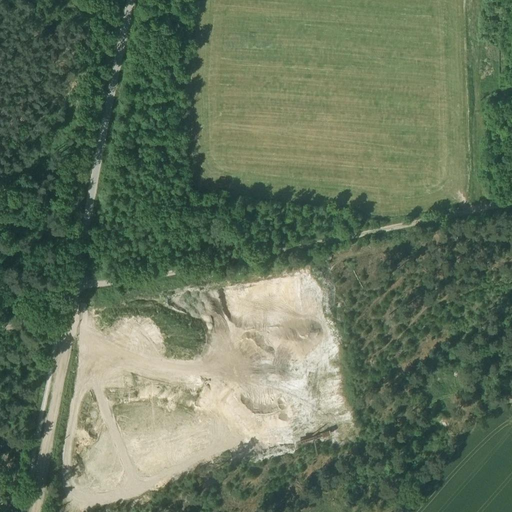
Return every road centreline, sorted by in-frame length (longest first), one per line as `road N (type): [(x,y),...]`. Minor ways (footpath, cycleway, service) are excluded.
road 1 (track): [(32,511),(133,0)]
road 2 (track): [(75,288),(511,204)]
road 3 (unclassified): [(133,0),(75,288)]
